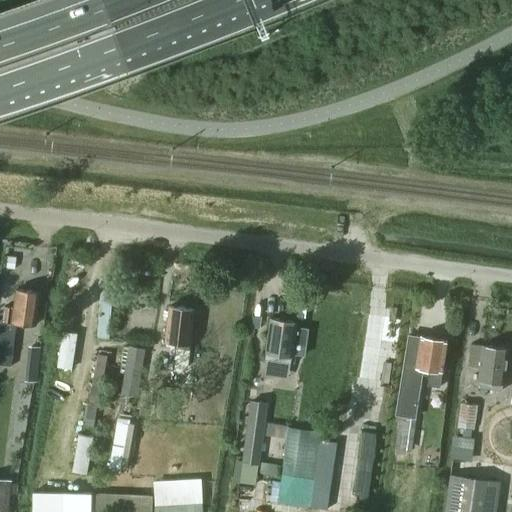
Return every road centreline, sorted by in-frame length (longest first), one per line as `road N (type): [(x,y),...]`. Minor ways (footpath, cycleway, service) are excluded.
road 1 (unclassified): [(511,278),(0,210)]
road 2 (motorway): [(0,88),(231,0)]
road 3 (motorway): [(127,0),(0,44)]
